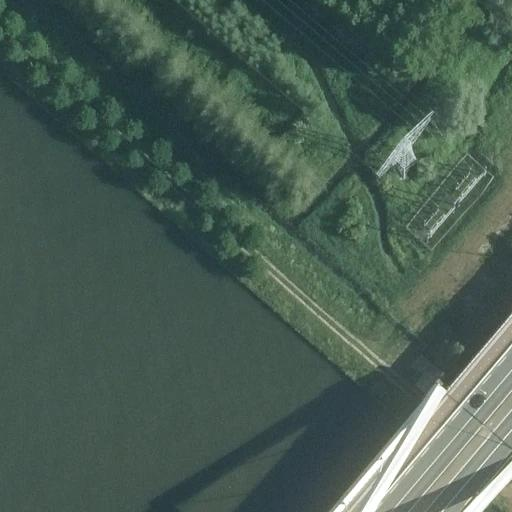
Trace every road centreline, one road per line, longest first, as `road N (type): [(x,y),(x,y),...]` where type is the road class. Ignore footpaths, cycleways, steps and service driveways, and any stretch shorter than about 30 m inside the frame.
road 1 (track): [(0,35),(511,485)]
road 2 (secondary): [(511,366),(386,511)]
